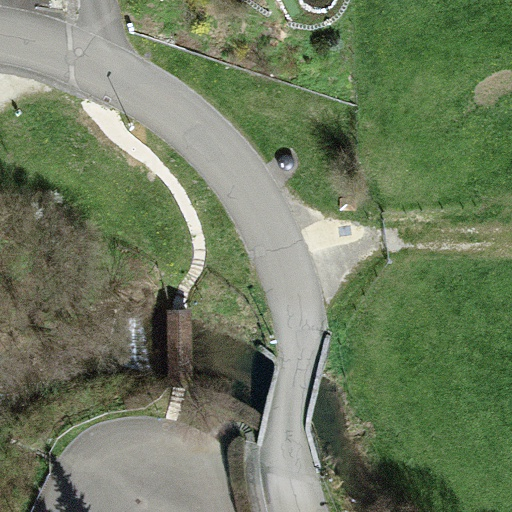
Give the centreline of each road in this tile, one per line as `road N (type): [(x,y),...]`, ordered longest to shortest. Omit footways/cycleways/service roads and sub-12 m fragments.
road 1 (residential): [(297,511),(285,444),(301,345),(298,302),(243,183),(210,143),(139,87),(78,59),(0,39)]
road 2 (track): [(285,262),(511,239)]
